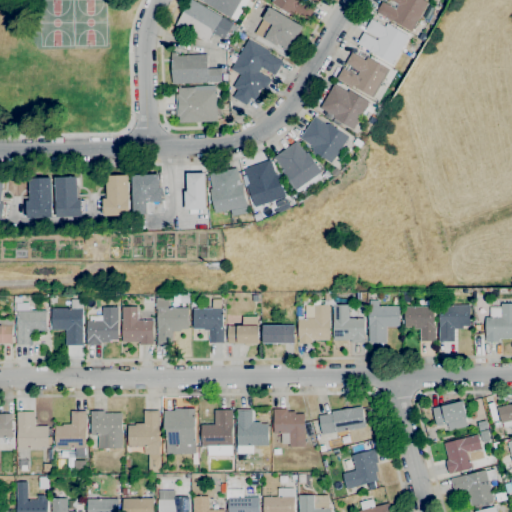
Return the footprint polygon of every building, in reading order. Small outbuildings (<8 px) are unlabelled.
[(207,42),(182,27),(180,30),(175,27),(190,0),(192,0),(233,23),(232,24),(238,28),(234,34),(228,31),(224,39),(212,32),(207,42)] [(240,0),(230,18),(206,3),(201,0),(240,0)] [(309,19),(295,11),(293,14),(272,2),(273,0),(320,0),(318,4),(311,0),(301,0),(315,8),(309,19)] [(412,31),(393,19),(392,21),(376,11),(383,1),(395,9),(398,4),(390,0),(423,0),(428,3),(412,31)] [(288,52),(265,38),(264,39),(255,33),(263,19),(262,19),(269,7),(303,26),(288,52)] [(432,25),(427,22),(431,14),(437,18),(432,25)] [(392,64),(357,43),(363,33),(377,40),(378,38),(365,30),(371,19),(384,27),(387,22),(409,36),(392,64)] [(246,104),(234,97),(238,89),(233,87),(240,75),(231,69),(248,40),(270,53),(269,54),(283,62),(275,75),(262,67),(259,72),(271,79),(265,89),(262,88),(255,100),(250,97),(246,104)] [(172,84),(171,53),(176,53),(176,56),(207,55),(207,68),(221,68),(221,74),(226,74),(227,80),(222,80),(222,81),(172,84)] [(373,97),(353,86),(352,87),(337,78),(343,68),(357,76),(359,71),(346,63),(352,53),(366,61),(368,57),(389,70),(373,97)] [(353,130),(342,123),(340,127),(331,121),(334,118),(332,117),(330,120),(324,117),(327,112),(320,108),(334,84),(347,92),(349,89),(370,102),(353,130)] [(180,122),(179,116),(177,116),(176,95),(178,95),(178,88),(194,87),(194,91),(216,90),(217,120),(180,122)] [(374,125),(369,121),(372,116),(377,120),(374,125)] [(331,163),(318,154),(315,157),(311,153),(312,150),(311,150),(312,148),(311,147),(312,145),(301,137),(314,117),(327,126),(329,124),(349,137),(331,163)] [(370,131),(365,128),(368,122),(374,125),(370,131)] [(360,147),(353,143),(356,138),(363,143),(360,147)] [(298,195),(281,171),(283,170),(274,157),(296,141),(306,154),(308,153),(321,171),(318,173),(322,178),(311,186),(308,181),(305,182),(309,187),(298,195)] [(255,207),(247,185),(249,184),(244,169),(270,160),(275,175),(277,174),(285,196),(255,207)] [(335,176),(331,173),(336,167),(340,170),(335,176)] [(215,213),(210,189),(212,189),(209,173),(236,168),(239,183),(242,182),(247,206),(215,213)] [(185,210),(185,192),(188,192),(187,173),(205,173),(206,209),(185,210)] [(134,214),(132,175),(159,174),(160,187),(162,187),(163,213),(134,214)] [(104,216),(104,199),(107,198),(107,176),(128,175),(130,215),(104,216)] [(27,218),(27,201),(30,201),(29,178),(51,177),(53,217),(27,218)] [(56,217),(55,177),(77,177),(77,199),(81,199),(82,216),(56,217)] [(180,303),(180,294),(190,294),(190,303),(180,303)] [(83,345),(65,345),(65,329),(51,330),(51,309),(70,308),(70,299),(82,299),(83,345)] [(209,343),(209,328),(193,328),(193,309),(212,308),(212,299),(221,299),(221,308),(222,308),(223,329),(223,328),(224,343),(209,343)] [(386,342),(368,342),(368,300),(379,300),(379,306),(399,306),(400,326),(386,326),(386,342)] [(499,342),(486,342),(485,317),(490,317),(490,307),(501,307),(501,303),(511,303),(511,338),(499,339),(499,342)] [(364,342),(333,343),(333,304),(349,304),(349,318),(364,318),(364,342)] [(299,343),(298,319),(305,319),(305,305),(329,305),(329,340),(311,340),(311,342),(299,343)] [(454,342),(439,342),(439,305),(470,305),(470,328),(454,328),(454,342)] [(153,344),(139,345),(139,342),(122,342),(122,307),(137,306),(137,320),(153,320),(153,344)] [(435,341),(420,341),(420,329),(414,329),(414,327),(405,327),(405,306),(434,306),(434,326),(435,326),(435,341)] [(87,345),(87,321),(89,321),(89,316),(102,315),(102,307),(118,307),(118,339),(109,339),(109,342),(100,343),(100,345),(87,345)] [(172,344),(157,344),(157,308),(188,307),(188,329),(180,329),(180,331),(172,331),(172,344)] [(33,344),(16,345),(16,330),(17,330),(17,310),(46,310),(47,332),(32,332),(33,344)] [(243,346),(243,343),(228,343),(228,326),(242,326),(242,317),(258,316),(258,326),(259,326),(259,343),(251,343),(251,346),(243,346)] [(12,343),(0,343),(0,318),(12,318),(12,343)] [(263,343),(263,326),(294,325),(294,343),(263,343)] [(449,430),(447,423),(436,426),(432,408),(441,406),(440,403),(455,400),(455,402),(463,400),(467,418),(466,418),(467,426),(449,430)] [(511,426),(504,428),(503,423),(501,423),(497,408),(511,404),(511,426)] [(322,434),(320,425),(318,416),(332,414),(331,411),(362,406),(365,427),(322,434)] [(198,464),(192,464),(192,454),(166,454),(166,428),(164,428),(163,411),(181,410),(181,409),(195,408),(195,446),(198,446),(198,464)] [(207,456),(207,446),(201,446),(201,424),(214,424),(214,410),(232,409),(232,456),(207,456)] [(252,454),(239,454),(238,446),(237,446),(237,409),(251,409),(252,422),(261,422),(261,424),(268,424),(268,445),(252,446),(252,454)] [(289,447),(289,444),(281,444),(281,433),(273,433),(273,409),(287,409),(287,411),(295,411),(295,414),(304,414),(305,446),(289,447)] [(160,454),(144,454),(144,447),(128,447),(128,425),(136,425),(136,423),(144,423),(144,411),(159,410),(160,454)] [(17,448),(17,424),(17,412),(34,411),(35,426),(48,426),(48,448),(17,448)] [(76,457),(75,447),(56,448),(55,426),(63,426),(63,424),(71,424),(71,411),(85,411),(86,447),(85,447),(85,457),(76,457)] [(122,448),(98,448),(98,435),(91,435),(91,411),(104,411),(104,413),(122,413),(122,448)] [(0,413),(12,413),(12,438),(0,438),(0,413)] [(482,440),(480,432),(487,430),(489,438),(482,440)] [(448,474),(445,461),(448,460),(444,443),(478,434),(484,458),(470,461),(472,468),(448,474)] [(346,489),(342,474),(355,471),(351,455),(375,449),(378,462),(376,463),(378,471),(376,472),(378,480),(346,489)] [(475,508),(474,505),(471,506),(467,490),(454,493),(450,479),(486,470),(497,467),(500,482),(489,484),(493,500),(492,500),(493,503),(475,508)] [(17,511),(17,482),(28,482),(28,500),(48,500),(48,511),(17,511)] [(264,511),(262,511),(261,507),(264,507),(264,497),(278,496),(277,488),(294,488),(294,511),(264,511)] [(228,511),(228,497),(230,497),(230,490),(243,489),(243,497),(259,497),(259,511),(228,511)] [(158,511),(158,500),(159,500),(159,491),(174,491),(174,497),(189,497),(189,511),(158,511)] [(501,501),(499,493),(505,492),(507,499),(501,501)] [(192,511),(192,496),(208,495),(209,509),(224,509),(224,511),(192,511)] [(298,511),(298,508),(299,508),(299,495),(314,495),(314,508),(330,508),(330,511),(298,511)] [(52,511),(52,498),(67,498),(67,511),(52,511)] [(154,511),(122,511),(122,498),(154,498),(154,511)] [(87,511),(87,499),(118,499),(118,511),(87,511)] [(354,511),(362,510),(360,502),(372,499),(374,506),(389,503),(391,511),(354,511)]
